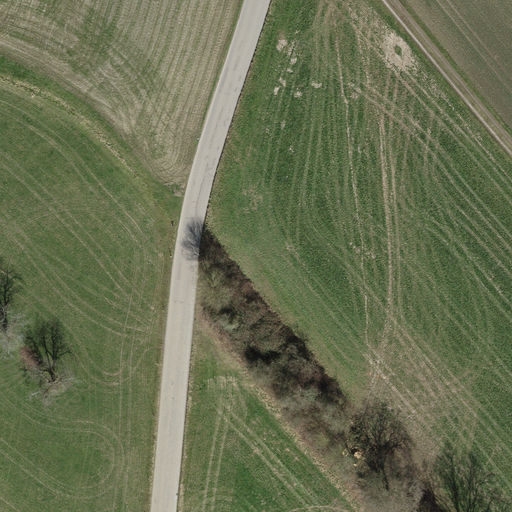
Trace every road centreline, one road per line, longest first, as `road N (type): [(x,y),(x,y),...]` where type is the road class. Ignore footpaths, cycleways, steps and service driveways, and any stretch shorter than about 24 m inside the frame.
road 1 (residential): [(163,511),(193,215),(257,0)]
road 2 (track): [(387,0),(511,146)]
